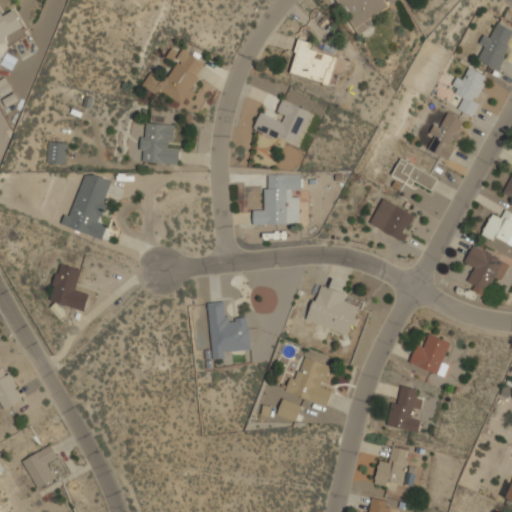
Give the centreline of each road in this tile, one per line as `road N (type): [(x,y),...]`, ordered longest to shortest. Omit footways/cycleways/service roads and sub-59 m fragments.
road 1 (residential): [(336,511),(364,385),(511,117)]
road 2 (residential): [(223,263),(369,263),(457,312),(511,323)]
road 3 (residential): [(223,263),(218,166),(225,113),(252,44),(290,0)]
road 4 (residential): [(119,511),(108,471),(0,284)]
